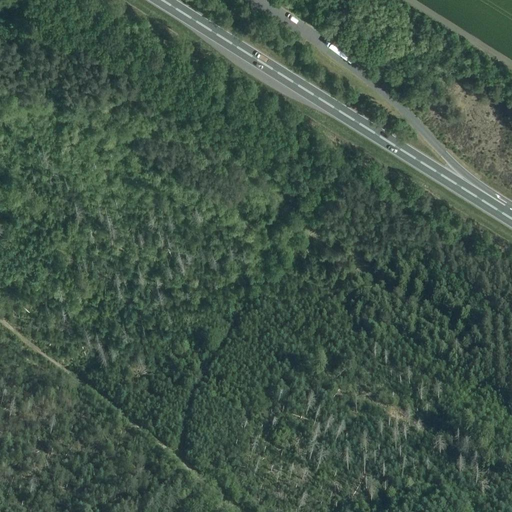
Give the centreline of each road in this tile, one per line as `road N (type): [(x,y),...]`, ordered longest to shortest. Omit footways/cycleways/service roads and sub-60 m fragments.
road 1 (trunk): [(506,215),(161,0)]
road 2 (track): [(176,463),(0,327)]
